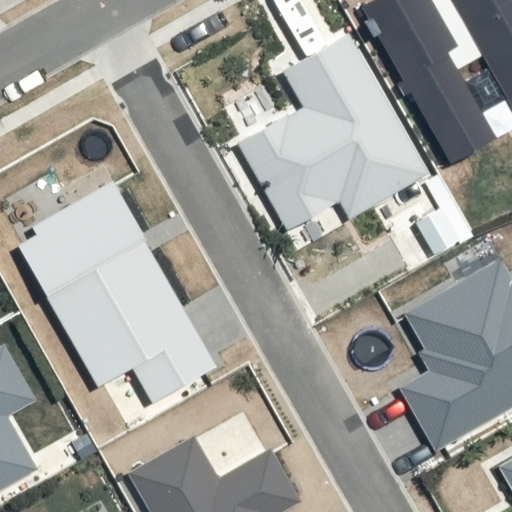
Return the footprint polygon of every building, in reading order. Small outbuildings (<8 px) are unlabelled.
[(511,0),(367,0),(358,5),(447,162),(491,137),(452,69),(476,55),(511,118),(511,0)] [(297,106),(234,142),(282,227),(334,198),(345,217),(426,172),(345,31),(276,70),(297,106)] [(29,233),(12,243),(93,387),(127,368),(146,401),(210,364),(107,180),(25,226),(29,233)] [(497,256),(399,312),(419,347),(412,351),(422,369),(393,386),(431,450),(511,403),(511,274),(509,277),(497,256)] [(0,485),(32,467),(2,416),(31,399),(0,346),(0,485)] [(189,433),(122,472),(144,511),(276,511),(296,501),(265,447),(214,476),(189,433)] [(511,511),(511,455),(493,466),(511,498),(511,506),(507,509),(508,511),(511,511)]
